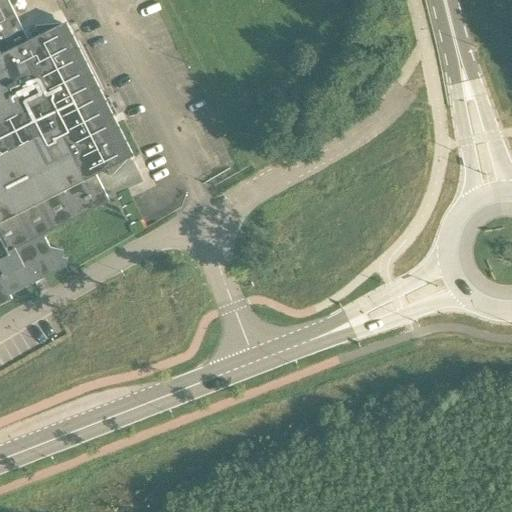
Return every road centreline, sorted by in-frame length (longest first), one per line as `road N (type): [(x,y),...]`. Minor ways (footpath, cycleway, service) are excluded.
road 1 (tertiary): [(254,361),(0,460)]
road 2 (unclassified): [(401,85),(364,126),(234,207),(208,234)]
road 3 (unclassified): [(0,330),(173,234),(196,227),(208,234)]
road 4 (secondary): [(454,41),(477,197)]
road 5 (secondary): [(511,184),(454,41)]
road 6 (unclassified): [(254,361),(208,234)]
road 7 (tertiary): [(347,327),(464,297)]
